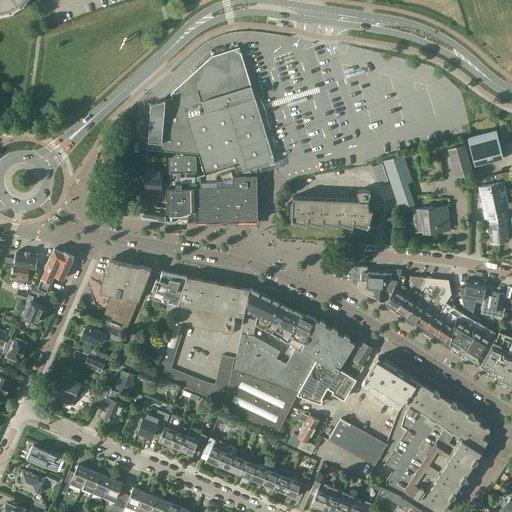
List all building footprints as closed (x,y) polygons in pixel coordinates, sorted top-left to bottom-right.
[(0,0),(0,14),(0,15),(0,14),(12,10),(13,12),(13,11),(13,10),(23,3),(24,4),(25,4),(24,3),(26,0),(0,0)] [(204,173),(207,183),(207,184),(255,169),(256,168),(275,162),(259,108),(240,47),(212,55),(171,92),(172,97),(151,104),(147,149),(198,153),(204,173)] [(495,129),(467,137),(474,166),(503,158),(495,129)] [(464,143),(447,148),(457,180),(473,175),(464,143)] [(186,221),(196,221),(195,176),(196,175),(195,155),(176,153),(171,156),(168,156),(169,185),(165,185),(166,200),(166,219),(176,219),(176,218),(186,217),(186,221)] [(403,153),(384,160),(399,209),(403,207),(413,204),(414,204),(407,183),(412,181),(403,153)] [(383,168),(382,163),(371,166),(373,172),(383,168)] [(256,175),(256,168),(255,169),(207,184),(207,183),(204,173),(196,175),(195,176),(196,221),(197,221),(257,220),(256,175)] [(385,174),(383,168),(373,172),(375,178),(385,174)] [(166,200),(165,185),(165,184),(160,183),(162,170),(146,169),(142,216),(166,219),(166,200)] [(385,174),(375,178),(377,183),(387,180),(385,174)] [(501,205),(507,203),(503,182),(503,181),(501,181),(477,186),(483,211),(501,207),(501,205)] [(370,209),(368,200),(371,191),(364,189),(357,190),(359,199),(293,196),(292,216),(291,220),(293,220),(301,222),(302,220),(308,220),(306,225),(307,225),(309,220),(316,222),(317,220),(323,220),(321,226),(322,226),(324,221),(331,223),(332,221),(338,221),(336,226),(338,226),(339,221),(347,224),(347,221),(353,221),(352,227),(353,227),(354,222),(362,224),(362,222),(368,222),(367,227),(368,227),(368,226),(369,226),(370,222),(369,222),(373,209),(372,209),(370,209)] [(501,205),(501,207),(502,211),(503,210),(504,219),(499,220),(499,241),(509,240),(508,225),(511,224),(511,218),(510,213),(511,212),(511,202),(507,203),(501,205)] [(446,205),(421,208),(414,209),(413,204),(403,207),(405,213),(412,213),(414,213),(416,233),(424,232),(449,229),(446,205)] [(499,241),(499,220),(504,219),(503,210),(502,211),(501,207),(483,211),(485,223),(489,222),(491,242),(499,241)] [(60,261),(63,252),(55,248),(42,277),(43,277),(39,286),(33,283),(29,293),(34,296),(43,300),(48,289),(47,289),(51,281),(52,281),(52,280),(50,279),(58,261),(60,261)] [(35,269),(37,255),(38,254),(17,251),(14,265),(29,268),(35,269)] [(64,251),(63,252),(60,261),(58,261),(50,279),(52,280),(55,274),(64,278),(74,256),(64,251)] [(112,294),(101,321),(101,322),(126,333),(151,268),(110,259),(105,286),(102,285),(100,292),(112,294)] [(29,268),(14,265),(12,281),(18,282),(18,281),(27,283),(29,268)] [(386,303),(401,274),(401,269),(396,268),(395,274),(367,272),(367,267),(364,267),(362,268),(360,266),(354,266),(352,268),(351,282),(360,288),(386,303)] [(152,289),(149,297),(150,297),(155,299),(160,301),(168,304),(176,307),(177,304),(178,304),(182,292),(185,281),(187,275),(163,270),(162,273),(160,278),(157,277),(155,282),(152,289)] [(401,275),(401,274),(386,303),(386,305),(396,311),(407,295),(405,294),(408,289),(407,287),(402,284),(403,282),(405,275),(401,275)] [(178,304),(173,322),(185,324),(233,334),(236,318),(234,318),(235,314),(237,314),(238,315),(244,286),(241,286),(187,275),(185,281),(182,292),(178,304)] [(414,300),(417,301),(406,318),(424,329),(435,312),(438,314),(438,315),(440,313),(439,312),(450,295),(451,293),(448,279),(410,275),(409,285),(411,286),(420,292),(414,300)] [(462,298),(459,298),(460,305),(463,304),(464,308),(472,315),(475,301),(482,302),(484,293),(487,283),(467,279),(465,288),(460,287),(462,298)] [(407,295),(396,311),(406,318),(417,301),(414,300),(420,292),(411,286),(409,290),(408,289),(405,294),(407,295)] [(245,310),(257,316),(276,325),(273,333),(280,338),(286,342),(287,343),(302,312),(301,312),(285,305),(273,299),(266,296),(251,288),(250,288),(245,310)] [(24,304),(29,293),(18,289),(16,296),(18,297),(17,301),(24,304)] [(54,292),(48,289),(43,300),(50,303),(54,292)] [(485,295),(481,313),(489,315),(490,314),(499,316),(500,310),(501,311),(501,309),(505,294),(502,293),(501,292),(498,291),(496,292),(494,291),(493,296),(485,295)] [(24,304),(25,304),(20,315),(23,316),(23,317),(36,323),(36,322),(39,321),(41,317),(40,314),(44,305),(32,300),(34,296),(29,293),(24,304)] [(452,297),(450,295),(439,312),(440,313),(438,315),(438,314),(435,312),(424,329),(433,335),(452,305),(451,305),(454,300),(451,298),(452,297)] [(452,305),(433,335),(449,345),(468,315),(452,305)] [(233,369),(224,410),(277,435),(278,435),(291,406),(296,397),(297,393),(317,360),(301,351),(295,348),(286,364),(276,358),(251,344),(253,336),(257,316),(245,310),(241,333),(234,369),(233,369)] [(302,312),(287,343),(289,344),(296,347),(295,348),(301,351),(315,318),(314,318),(315,316),(308,313),(307,315),(303,313),(302,312)] [(488,327),(468,315),(449,345),(468,358),(488,327)] [(315,318),(301,351),(317,360),(337,371),(339,368),(343,362),(354,343),(348,339),(350,336),(345,333),(343,336),(337,331),(338,329),(333,326),(332,328),(325,324),(326,322),(321,318),(320,321),(318,320),(317,319),(315,318)] [(155,375),(155,376),(157,376),(219,401),(224,403),(233,368),(232,368),(234,357),(222,355),(215,384),(209,383),(171,368),(185,324),(173,322),(172,322),(167,336),(162,353),(155,375)] [(103,332),(88,325),(83,337),(98,344),(103,332)] [(496,332),(488,327),(468,358),(480,365),(480,363),(495,339),(494,339),(496,332)] [(111,329),(108,335),(119,340),(122,333),(111,329)] [(480,363),(480,365),(485,369),(488,371),(487,374),(495,378),(497,375),(499,376),(511,337),(511,336),(498,332),(496,340),(495,339),(480,363)] [(150,341),(148,348),(162,353),(167,336),(160,334),(157,343),(150,341)] [(15,336),(13,340),(9,338),(4,348),(9,350),(6,357),(10,359),(11,356),(22,361),(24,357),(22,356),(26,347),(28,348),(30,343),(15,336)] [(511,337),(499,376),(496,381),(511,388),(511,387),(511,337)] [(317,360),(297,393),(320,402),(322,399),(321,398),(327,386),(334,390),(332,392),(343,398),(345,397),(357,378),(374,348),(374,346),(363,339),(362,341),(344,371),(339,368),(337,371),(317,360)] [(83,354),(76,351),(73,358),(85,364),(84,366),(100,373),(106,358),(114,362),(115,359),(86,346),(83,354)] [(361,383),(379,356),(377,355),(374,354),(362,373),(362,379),(361,383)] [(137,358),(129,355),(126,362),(134,366),(137,358)] [(468,414),(459,409),(460,408),(379,356),(361,383),(368,386),(366,389),(399,410),(405,400),(406,401),(410,403),(404,414),(401,425),(405,428),(428,442),(422,450),(427,454),(406,485),(404,488),(440,511),(443,509),(486,440),(482,437),(487,429),(478,423),(480,421),(479,421),(478,421),(472,417),(472,416),(468,414)] [(0,395),(6,398),(8,394),(7,393),(10,384),(12,385),(14,380),(6,376),(8,372),(0,368),(0,395)] [(122,370),(116,386),(129,391),(128,394),(136,397),(138,391),(131,388),(136,376),(122,370)] [(156,377),(140,371),(138,376),(137,378),(140,379),(153,385),(156,377)] [(81,384),(63,376),(54,396),(72,405),(77,392),(82,394),(86,387),(81,384)] [(99,416),(108,420),(109,417),(110,418),(110,416),(117,419),(124,404),(116,400),(119,393),(111,389),(112,388),(104,384),(98,398),(106,401),(99,416)] [(157,426),(164,429),(165,425),(170,415),(169,414),(173,405),(168,403),(165,412),(159,410),(156,417),(146,412),(141,424),(142,425),(139,432),(152,438),(157,426)] [(316,446),(309,442),(320,421),(309,414),(297,435),(293,433),(288,443),(311,454),(316,446)] [(341,418),(329,440),(339,446),(345,435),(351,424),(341,418)] [(351,424),(345,435),(350,438),(357,427),(351,424)] [(171,445),(177,430),(165,425),(164,429),(159,440),(171,445)] [(244,433),(247,428),(239,425),(237,430),(244,433)] [(182,450),(188,435),(184,433),(186,429),(179,426),(177,430),(171,445),(182,450)] [(362,429),(357,427),(350,438),(355,440),(362,429)] [(428,442),(405,428),(385,462),(393,466),(388,475),(387,476),(387,479),(387,484),(402,492),(404,488),(406,485),(427,454),(422,450),(428,442)] [(367,432),(362,429),(355,440),(360,443),(367,432)] [(188,435),(182,450),(193,454),(196,446),(202,448),(208,435),(202,432),(199,440),(188,435)] [(372,435),(367,432),(360,443),(366,446),(372,435)] [(345,435),(339,446),(344,449),(350,438),(345,435)] [(377,438),(372,435),(366,446),(371,449),(377,438)] [(203,453),(209,455),(206,460),(218,465),(224,451),(227,443),(210,436),(203,453)] [(268,437),(266,442),(275,446),(277,441),(268,437)] [(350,438),(344,449),(349,452),(355,440),(350,438)] [(377,438),(371,449),(376,452),(382,441),(377,438)] [(355,440),(349,452),(354,454),(360,443),(355,440)] [(387,444),(382,441),(376,452),(381,454),(387,444)] [(239,448),(227,443),(224,451),(218,465),(230,470),(236,455),(239,448)] [(360,443),(354,454),(359,457),(366,446),(360,443)] [(33,445),(27,459),(57,471),(56,474),(63,477),(64,475),(70,461),(57,455),(55,454),(56,452),(52,451),(52,450),(51,452),(39,447),(38,447),(33,445)] [(366,446),(359,457),(364,460),(371,449),(366,446)] [(376,452),(371,449),(364,460),(369,463),(376,452)] [(376,452),(369,463),(374,466),(381,454),(376,452)] [(240,474),(246,460),(236,455),(230,470),(240,474)] [(251,479),(257,464),(246,460),(240,474),(251,479)] [(269,469),(263,483),(274,488),(280,474),(274,471),(276,465),(271,463),(269,469)] [(81,488),(89,469),(78,464),(75,473),(69,470),(61,490),(66,492),(70,484),(81,488)] [(263,483),(269,469),(257,464),(251,479),(263,483)] [(285,492),(291,478),(293,472),(282,468),(280,474),(274,488),(285,492)] [(89,469),(81,488),(92,493),(101,473),(89,469)] [(19,476),(16,484),(36,493),(36,492),(39,485),(42,478),(23,470),(20,476),(19,476)] [(46,477),(45,478),(46,478),(56,483),(56,482),(58,477),(48,473),(46,477)] [(103,498),(112,478),(101,473),(92,493),(103,498)] [(291,478),(285,492),(296,497),(300,488),(305,491),(310,477),(306,476),(305,475),(302,483),(291,478)] [(112,478),(103,498),(114,502),(113,505),(119,507),(124,494),(119,492),(123,483),(112,478)] [(332,487),(316,480),(310,493),(315,495),(312,503),(323,508),(332,487)] [(406,501),(400,497),(400,496),(381,486),(378,493),(399,504),(398,506),(402,508),(403,509),(407,502),(406,501)] [(134,487),(130,496),(124,494),(119,507),(124,509),(125,506),(137,511),(145,492),(134,487)] [(333,511),(343,491),(332,487),(323,508),(332,511),(333,511)] [(511,511),(511,490),(500,509),(502,511),(500,511),(511,511)] [(343,491),(333,511),(347,511),(354,496),(343,491)] [(145,492),(137,511),(139,511),(149,511),(150,510),(156,496),(145,492)] [(156,496),(150,510),(154,511),(163,511),(168,501),(156,496)] [(366,511),(370,503),(354,496),(347,511),(366,511)] [(47,505),(35,499),(33,505),(45,510),(47,505)] [(168,501),(163,511),(175,511),(179,505),(168,501)] [(29,510),(24,508),(19,506),(18,507),(7,503),(2,511),(42,511),(31,507),(30,509),(29,510)]
